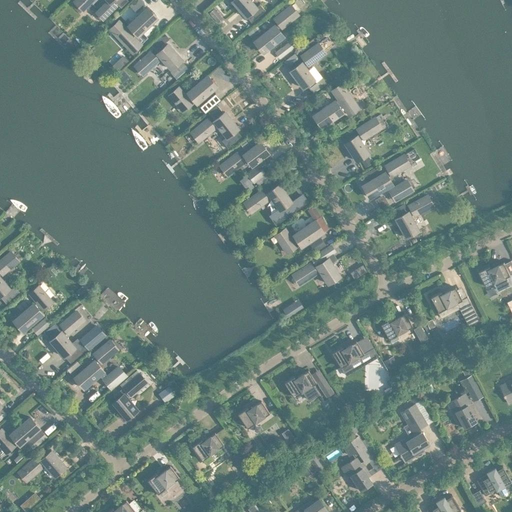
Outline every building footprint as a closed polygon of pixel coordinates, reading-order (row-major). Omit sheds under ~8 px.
[(112,0),(74,0),(79,4),(83,0),(99,0),(93,7),(99,14),(113,0),(112,0)] [(232,0),(242,12),(253,3),(251,0),(232,0)] [(288,0),(271,14),(275,18),(272,21),(271,20),(251,36),(260,47),(280,31),(274,24),(277,21),(278,22),(294,9),(288,0)] [(144,2),(125,20),(125,21),(123,24),(115,16),(107,23),(129,47),(137,39),(135,38),(138,35),(134,31),(153,13),(144,2)] [(254,21),(244,28),(248,32),(257,25),(254,21)] [(162,28),(151,37),(156,43),(166,34),(162,28)] [(168,64),(178,54),(164,38),(154,48),(151,51),(148,47),(132,61),(139,69),(155,55),(154,54),(157,52),(168,64)] [(315,38),(298,51),(301,56),(299,58),(298,57),(287,66),(299,83),(304,79),(310,87),(321,78),(318,73),(312,77),(310,74),(311,74),(301,61),(304,59),(305,60),(322,47),(315,38)] [(291,48),(280,56),(284,61),(295,53),(291,48)] [(121,65),(111,72),(117,79),(126,71),(121,65)] [(204,70),(184,87),(185,88),(182,91),(175,82),(166,89),(180,106),(188,98),(184,94),(187,91),(193,98),(213,81),(204,70)] [(355,104),(350,96),(338,79),(329,85),(335,94),(332,96),(331,95),(310,110),(318,122),(342,105),(346,110),(355,104)] [(212,89),(197,101),(202,107),(217,95),(212,89)] [(148,98),(142,103),(147,110),(153,104),(148,98)] [(233,124),(234,123),(221,107),(210,115),(211,116),(208,118),(204,114),(188,127),(195,136),(211,122),(210,122),(213,119),(223,131),(223,132),(233,124)] [(337,124),(347,117),(346,117),(343,112),(334,118),(337,124)] [(372,113),(354,124),(357,129),(354,131),(353,130),(342,138),(353,156),(365,148),(356,134),(359,132),(360,133),(377,122),(372,113)] [(223,131),(219,135),(225,143),(238,132),(233,124),(223,132),(223,131)] [(249,131),(244,134),(247,139),(252,136),(249,131)] [(256,136),(240,149),(240,150),(237,152),(234,148),(217,161),(223,169),(240,156),(243,153),(248,160),(265,148),(256,136)] [(400,150),(382,161),(385,166),(382,168),(381,167),(359,180),(366,192),(383,182),(392,195),(409,185),(403,175),(390,183),(388,179),(389,179),(384,171),(387,169),(388,170),(406,159),(400,150)] [(365,151),(358,156),(362,162),(369,157),(365,151)] [(243,168),(250,177),(261,169),(255,160),(243,168)] [(288,196),(275,179),(264,187),(264,188),(261,190),(258,185),(241,197),(247,206),(264,194),(264,193),(267,191),(276,204),(268,210),(274,218),(296,202),(290,194),(288,196)] [(424,190),(405,200),(408,206),(405,207),(404,207),(392,213),(402,232),(415,225),(407,211),(410,209),(411,210),(429,200),(424,190)] [(400,198),(388,205),(392,213),(404,207),(405,206),(400,198)] [(310,200),(304,205),(311,215),(317,211),(310,200)] [(311,215),(290,229),(290,230),(287,233),(281,223),(272,230),(284,247),(293,241),(290,236),(293,234),(298,241),(319,227),(311,215)] [(317,232),(307,239),(312,247),(322,240),(317,232)] [(336,270),(328,257),(332,255),(327,248),(331,246),(327,240),(308,253),(313,261),(310,263),(307,258),(289,270),(295,279),(313,267),(312,266),(316,265),(324,278),(336,270)] [(7,246),(0,252),(0,286),(5,282),(0,275),(0,267),(15,255),(7,246)] [(511,260),(510,255),(503,258),(508,269),(511,267),(511,260)] [(504,272),(509,270),(508,269),(503,258),(497,260),(497,259),(491,262),(491,263),(489,264),(488,261),(477,266),(485,281),(493,277),(497,285),(508,281),(504,272)] [(11,281),(0,290),(0,294),(2,298),(16,286),(11,281)] [(40,304),(49,297),(35,281),(26,288),(34,296),(31,299),(30,298),(10,315),(19,325),(39,308),(33,302),(36,299),(40,304)] [(461,300),(458,294),(452,283),(446,286),(446,284),(440,287),(441,288),(438,289),(437,286),(427,292),(434,307),(444,302),(447,307),(455,303),(465,320),(476,315),(466,297),(461,300)] [(287,299),(279,304),(285,313),(292,308),(287,299)] [(73,306),(57,320),(61,324),(58,326),(57,326),(47,335),(60,351),(71,342),(61,329),(63,327),(64,328),(80,314),(73,306)] [(402,324),(408,321),(402,309),(396,312),(396,311),(390,314),(391,314),(388,316),(387,313),(377,319),(385,334),(386,333),(388,337),(395,333),(393,329),(395,328),(395,327),(401,324),(402,324)] [(42,312),(29,323),(34,329),(47,318),(42,312)] [(94,319),(75,334),(76,335),(83,344),(84,345),(103,330),(94,319)] [(417,320),(410,324),(417,336),(424,333),(417,320)] [(107,335),(90,349),(94,353),(91,355),(71,372),(80,382),(96,369),(107,383),(122,370),(115,362),(104,371),(100,366),(100,365),(94,359),(97,356),(98,357),(114,343),(107,335)] [(353,352),(360,348),(353,337),(347,340),(347,339),(342,342),(340,344),(338,341),(328,347),(337,362),(338,361),(340,365),(347,361),(345,357),(347,356),(346,355),(353,351),(353,352)] [(77,360),(69,351),(60,359),(68,368),(77,360)] [(389,351),(380,356),(388,371),(397,365),(389,351)] [(464,363),(459,366),(462,372),(468,369),(464,363)] [(133,365),(117,379),(123,386),(121,389),(120,388),(113,394),(109,397),(123,413),(134,404),(123,392),(126,389),(127,390),(143,376),(133,365)] [(312,377),(305,366),(300,369),(299,368),(294,371),(294,372),(292,373),(290,371),(280,377),(290,391),(299,385),(305,395),(315,388),(309,379),(312,377)] [(462,372),(459,374),(466,387),(475,382),(468,369),(462,372)] [(511,373),(501,379),(505,385),(502,387),(503,389),(502,390),(503,392),(504,392),(507,398),(511,396),(511,373)] [(317,383),(325,395),(333,391),(324,378),(317,383)] [(165,380),(155,388),(161,397),(172,389),(165,380)] [(117,384),(110,390),(113,394),(120,388),(117,384)] [(467,405),(470,404),(461,388),(455,392),(454,391),(452,392),(452,393),(450,394),(451,397),(445,401),(452,414),(454,412),(460,423),(473,416),(467,405)] [(259,411),(265,407),(258,396),(253,400),(252,399),(247,402),(247,403),(245,404),(243,402),(234,408),(243,422),(253,416),(253,415),(259,411)] [(414,424),(423,419),(411,399),(397,407),(410,428),(391,439),(396,448),(395,449),(396,451),(397,451),(401,457),(416,448),(415,445),(425,439),(418,427),(416,428),(414,424)] [(26,412),(7,429),(4,432),(0,426),(0,443),(3,447),(11,440),(7,435),(10,433),(16,439),(36,422),(26,412)] [(284,423),(278,428),(285,438),(291,434),(284,423)] [(38,425),(24,437),(29,443),(43,431),(38,425)] [(214,443),(220,439),(212,428),(207,432),(206,431),(201,434),(201,435),(199,436),(197,434),(188,440),(198,454),(199,454),(203,459),(209,454),(206,449),(208,448),(207,447),(213,443),(214,443)] [(362,468),(364,466),(358,456),(360,455),(361,457),(369,452),(354,431),(339,441),(345,450),(348,448),(352,453),(348,455),(348,454),(346,456),(344,458),(345,461),(339,465),(347,477),(350,476),(357,485),(369,478),(362,468)] [(59,474),(67,467),(48,445),(37,454),(38,455),(35,457),(31,453),(15,466),(22,475),(38,461),(38,460),(40,458),(51,470),(54,468),(59,474)] [(236,445),(229,450),(244,471),(251,466),(236,445)] [(17,448),(11,454),(13,457),(20,451),(17,448)] [(312,451),(307,454),(308,456),(314,464),(314,466),(320,462),(312,451)] [(308,456),(302,459),(303,461),(308,468),(314,464),(308,456)] [(169,476),(175,471),(167,461),(162,465),(161,464),(156,467),(157,468),(155,470),(153,467),(143,474),(154,488),(155,487),(158,491),(164,486),(161,482),(163,481),(163,480),(169,476)] [(303,461),(297,464),(303,472),(308,468),(303,461)] [(500,480),(507,476),(499,461),(492,465),(490,463),(483,467),(484,469),(473,475),(481,490),(493,484),(497,491),(500,492),(503,490),(504,487),(500,480)] [(482,496),(476,485),(468,489),(474,500),(482,496)] [(31,487),(17,500),(22,506),(37,494),(31,487)] [(450,508),(457,504),(448,489),(441,494),(440,492),(433,496),(434,498),(423,505),(427,511),(448,511),(451,510),(450,508)] [(313,511),(314,511),(323,505),(315,493),(305,500),(304,498),(292,506),(295,511),(313,511)] [(126,510),(132,505),(123,495),(118,499),(117,498),(113,502),(113,503),(111,504),(109,502),(100,509),(102,511),(122,511),(125,510),(126,510)] [(250,499),(245,503),(251,511),(256,508),(250,499)]
